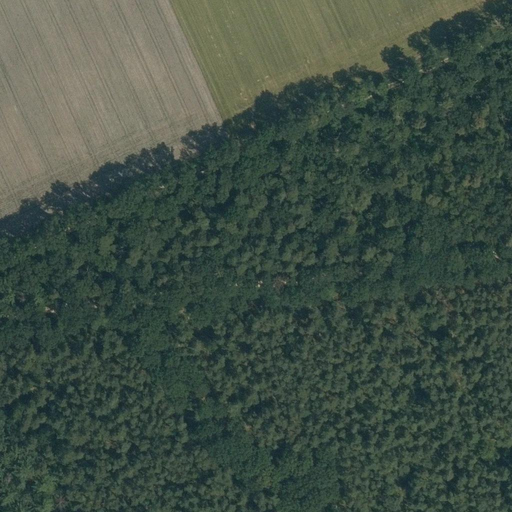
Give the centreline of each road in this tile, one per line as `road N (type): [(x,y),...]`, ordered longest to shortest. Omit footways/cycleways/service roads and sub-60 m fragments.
road 1 (track): [(0,260),(511,29)]
road 2 (track): [(0,315),(511,252)]
